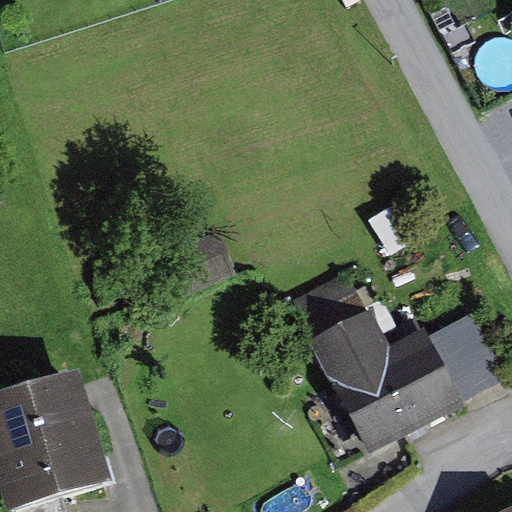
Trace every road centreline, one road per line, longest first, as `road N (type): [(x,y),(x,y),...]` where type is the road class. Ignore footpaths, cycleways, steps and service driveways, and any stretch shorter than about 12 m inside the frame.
road 1 (residential): [(511,218),(399,0)]
road 2 (residential): [(410,511),(511,430)]
